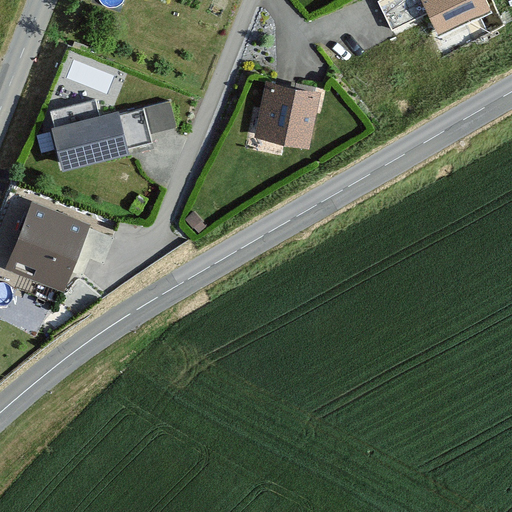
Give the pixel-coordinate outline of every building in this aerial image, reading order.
[(381,0),(394,27),(428,12),(439,35),(495,10),(490,0),(381,0)] [(319,87),(264,77),(253,135),(308,145),(319,87)] [(87,100),(50,104),(51,114),(88,110),(87,100)] [(119,106),(51,121),(61,165),(129,150),(119,106)] [(28,203),(2,265),(64,291),(72,272),(81,275),(90,255),(101,260),(110,238),(28,203)]
